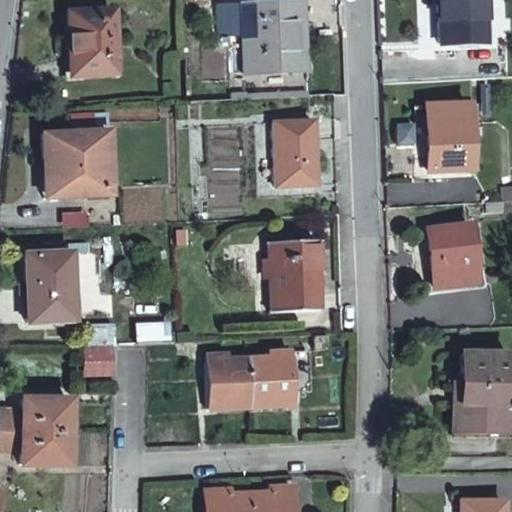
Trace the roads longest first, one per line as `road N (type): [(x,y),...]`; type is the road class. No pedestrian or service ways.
road 1 (residential): [(368,454),(355,0)]
road 2 (residential): [(126,511),(127,462),(368,454)]
